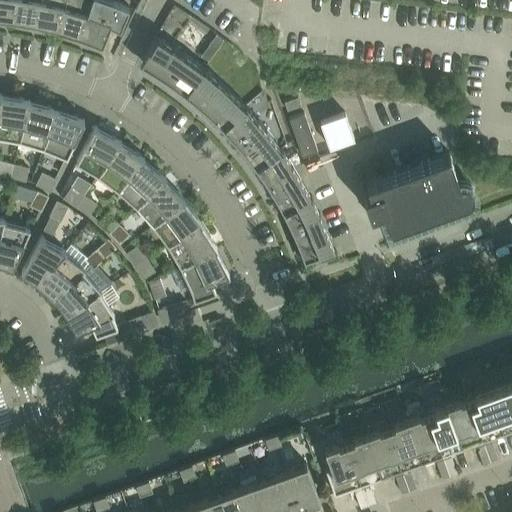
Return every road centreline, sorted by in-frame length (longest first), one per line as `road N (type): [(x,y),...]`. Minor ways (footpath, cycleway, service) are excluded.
road 1 (residential): [(280,323),(253,237),(199,164),(157,124),(103,90),(0,60)]
road 2 (residential): [(280,323),(511,241)]
road 3 (residential): [(72,394),(280,323)]
road 4 (residential): [(72,394),(39,326),(0,292)]
